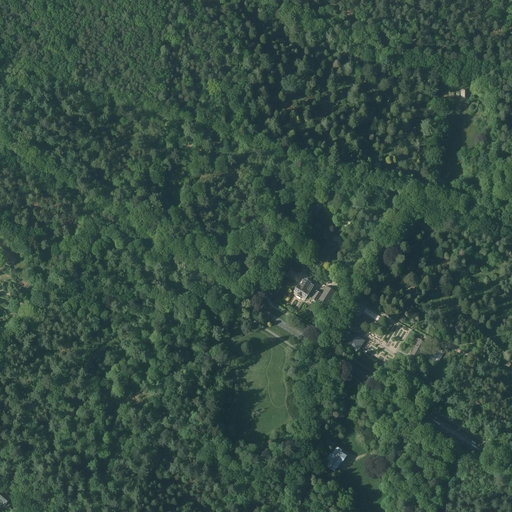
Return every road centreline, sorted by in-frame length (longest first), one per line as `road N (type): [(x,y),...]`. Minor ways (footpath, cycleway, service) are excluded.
road 1 (track): [(411,201),(0,65)]
road 2 (secondary): [(416,409),(104,212)]
road 3 (track): [(411,201),(418,108),(346,61),(329,58),(324,78),(332,91),(348,93),(355,77)]
road 4 (track): [(329,58),(277,45),(271,84),(277,134),(327,151)]
road 5 (track): [(511,373),(429,338),(351,292)]
road 6 (unclassified): [(104,212),(1,346)]
road 7 (track): [(511,353),(446,293),(449,348)]
road 8 (track): [(312,357),(316,418),(329,442),(326,457),(314,448),(322,429)]
road 9 (track): [(508,70),(405,0)]
road 10 (secondary): [(104,212),(0,145)]
